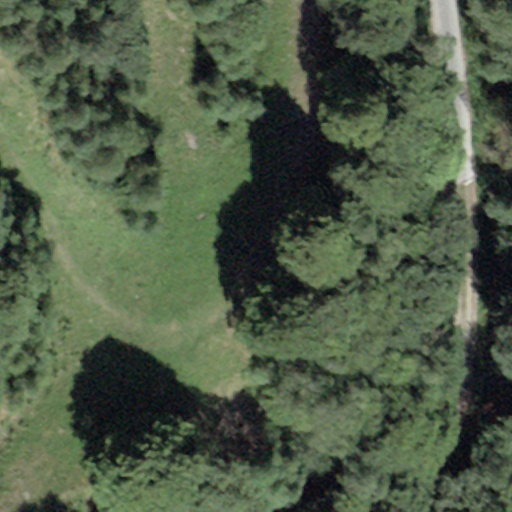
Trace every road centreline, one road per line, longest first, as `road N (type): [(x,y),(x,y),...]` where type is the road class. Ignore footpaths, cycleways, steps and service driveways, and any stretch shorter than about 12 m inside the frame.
road 1 (track): [(0,126),(110,307),(159,328),(219,301),(265,230),(292,107),(285,0)]
road 2 (track): [(417,511),(453,390),(467,163),(449,0)]
